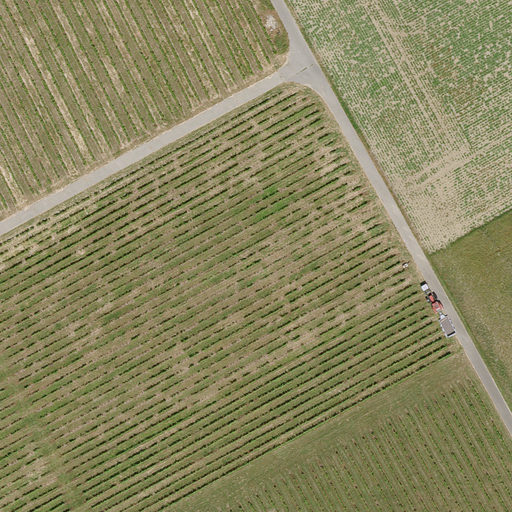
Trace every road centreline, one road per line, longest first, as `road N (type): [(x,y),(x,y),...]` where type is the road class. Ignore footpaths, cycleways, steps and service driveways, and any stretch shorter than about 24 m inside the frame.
road 1 (track): [(278,0),(511,422)]
road 2 (track): [(0,229),(311,60)]
